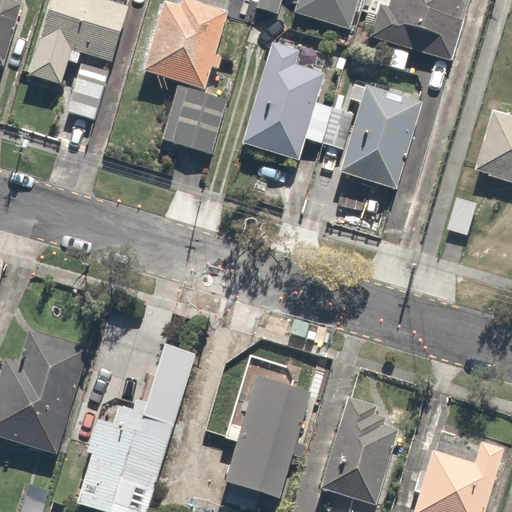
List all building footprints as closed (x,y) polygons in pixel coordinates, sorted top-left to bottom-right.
[(25,5),(7,0),(0,0),(0,69),(6,71),(25,5)] [(102,0),(52,0),(41,42),(31,76),(68,87),(78,53),(113,63),(129,8),(102,0)] [(230,68),(211,63),(227,7),(203,0),(160,0),(141,69),(204,87),(223,92),(230,68)] [(291,0),(286,15),(354,36),(364,0),(291,0)] [(388,0),(388,4),(378,1),(367,41),(377,43),(445,62),(462,0),(388,0)] [(333,108),(317,103),(332,59),(274,39),(240,142),(298,162),(304,144),(319,149),(333,108)] [(112,69),(80,62),(69,114),(101,121),(112,69)] [(233,97),(176,83),(162,140),(218,154),(233,97)] [(421,104),(367,86),(339,171),(393,189),(421,104)] [(511,107),(498,103),(478,168),(511,178),(511,107)] [(479,203),(454,198),(447,228),(473,233),(479,203)] [(85,354),(25,338),(19,362),(4,358),(0,372),(0,440),(59,456),(85,354)] [(111,420),(104,418),(95,415),(85,452),(93,454),(78,506),(97,511),(148,511),(196,353),(166,344),(146,413),(115,404),(111,420)] [(313,397),(256,379),(225,480),(281,497),(313,397)] [(378,510),(404,418),(341,400),(315,492),(378,510)] [(489,511),(507,450),(480,443),(476,457),(428,444),(409,511),(489,511)] [(44,511),(52,485),(28,479),(18,511),(44,511)]
